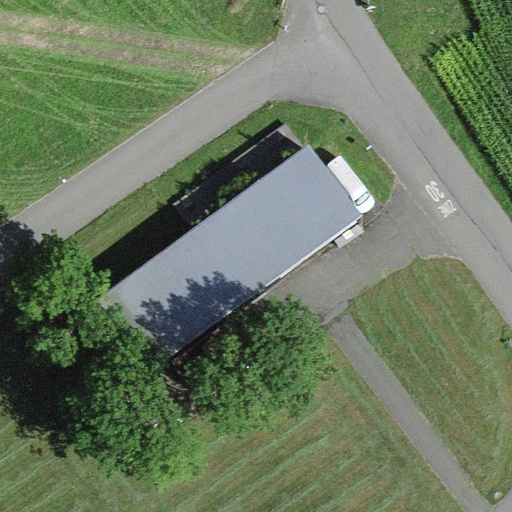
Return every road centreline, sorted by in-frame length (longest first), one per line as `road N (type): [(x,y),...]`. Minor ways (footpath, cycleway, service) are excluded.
road 1 (residential): [(0,261),(349,25)]
road 2 (unclassified): [(349,25),(511,262)]
